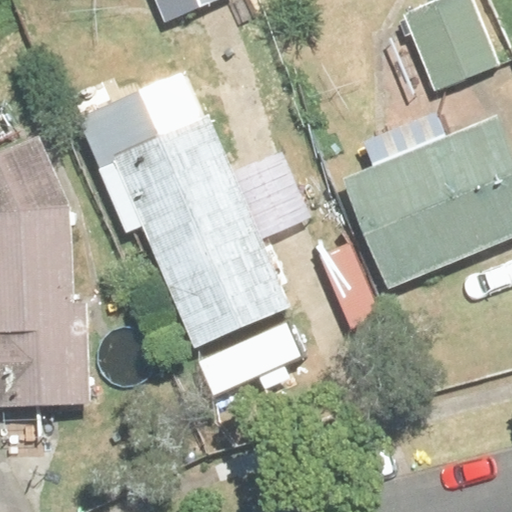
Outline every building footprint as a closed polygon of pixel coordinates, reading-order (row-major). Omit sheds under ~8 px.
[(161,0),(172,27),(242,0),(161,0)] [(485,0),(441,0),(412,10),(441,93),(510,69),(485,0)] [(227,117),(126,160),(209,356),(308,314),(279,246),(330,225),(298,149),(249,170),(227,117)] [(402,293),(511,244),(511,119),(462,142),(450,117),(377,150),(386,171),(354,185),(402,293)] [(0,414),(102,415),(103,306),(92,306),(93,207),(60,140),(0,169),(0,414)]
